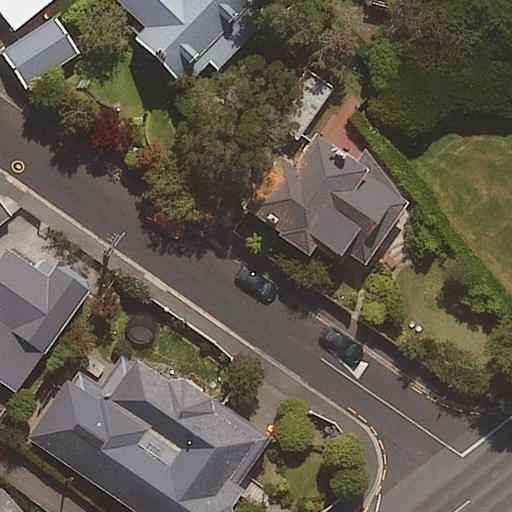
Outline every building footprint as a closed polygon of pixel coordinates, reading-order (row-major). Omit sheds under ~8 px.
[(41,0),(0,0),(0,12),(9,24),(41,0)] [(114,0),(136,20),(126,31),(188,89),(270,0),(114,0)] [(74,48),(49,15),(0,52),(0,54),(25,86),(74,48)] [(332,88),(307,67),(283,96),(309,117),(332,88)] [(402,196),(301,125),(242,208),(299,248),(309,233),(354,265),(402,196)] [(40,271),(0,244),(0,381),(11,389),(82,282),(47,259),(40,271)] [(222,511),(219,497),(232,478),(227,475),(258,430),(166,368),(161,376),(121,348),(96,385),(78,373),(69,385),(60,379),(23,434),(139,511),(222,511)] [(11,511),(0,497),(0,511),(11,511)]
